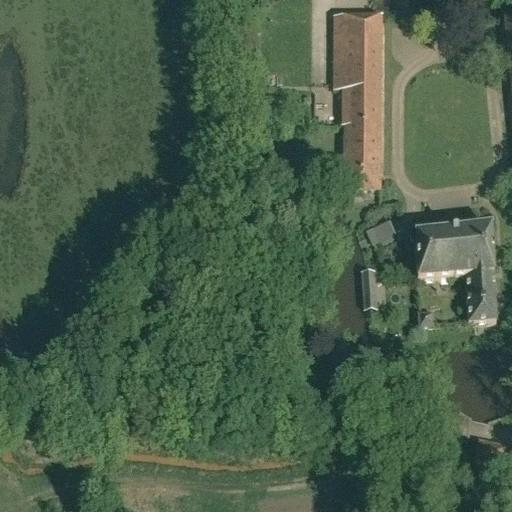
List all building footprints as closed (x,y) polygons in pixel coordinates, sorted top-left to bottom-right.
[(511,20),(503,20),(511,113),(511,20)] [(342,95),(380,95),(381,21),(334,21),(335,95),(342,95)] [(380,95),(342,95),(342,130),(344,130),(342,194),(379,194),(380,95)] [(464,281),(493,280),(490,232),(415,240),(416,285),(464,281)] [(362,300),(376,299),(375,275),(361,275),(362,300)] [(493,280),(464,281),(467,329),(495,326),(493,280)] [(501,475),(506,452),(479,447),(474,469),(501,475)]
